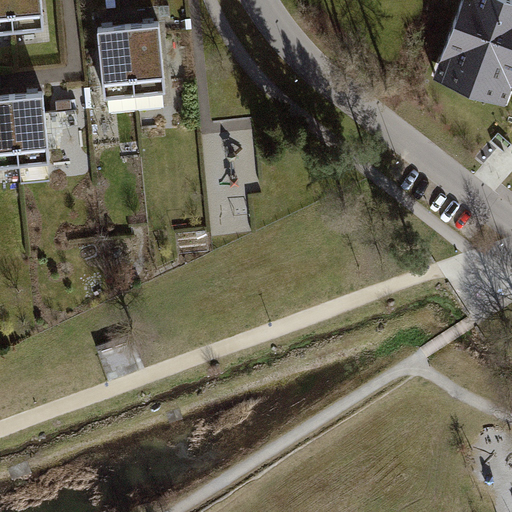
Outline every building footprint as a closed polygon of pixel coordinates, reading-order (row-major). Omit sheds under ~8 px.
[(37,0),(4,0),(7,30),(40,27),(37,0)] [(511,0),(460,0),(434,77),(507,102),(511,89),(511,0)] [(159,25),(126,28),(132,95),(165,92),(159,25)] [(126,28),(92,31),(98,98),(132,95),(126,28)] [(41,93),(9,96),(15,163),(47,160),(41,93)] [(9,96),(0,96),(0,164),(15,163),(9,96)]
